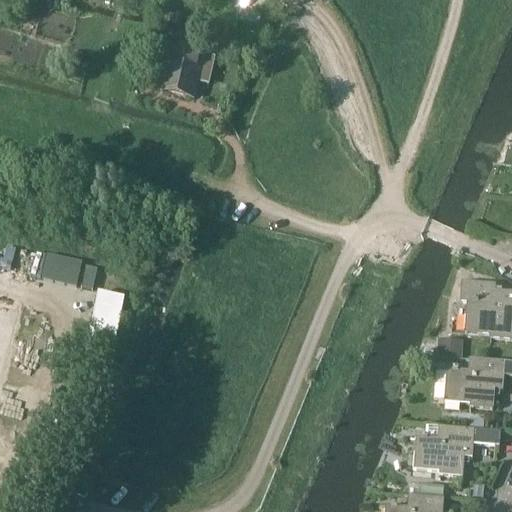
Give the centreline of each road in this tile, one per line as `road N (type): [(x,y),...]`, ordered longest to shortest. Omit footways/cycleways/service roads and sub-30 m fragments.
road 1 (unclassified): [(223,511),(240,504),(255,478),(364,238),(388,207),(427,228)]
road 2 (track): [(28,127),(238,194)]
road 3 (track): [(456,0),(388,207)]
road 4 (track): [(238,194),(232,137),(203,110),(140,93)]
road 5 (track): [(238,194),(364,238)]
